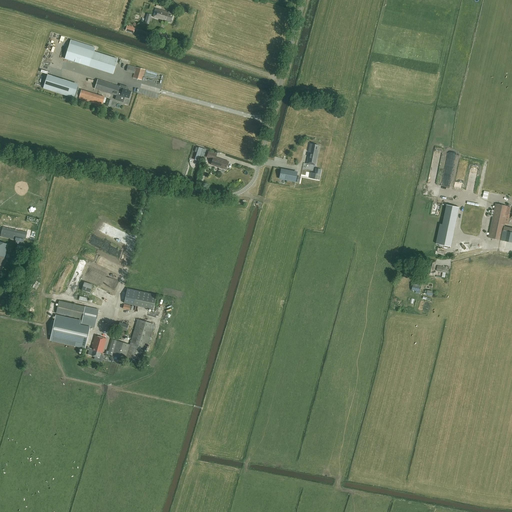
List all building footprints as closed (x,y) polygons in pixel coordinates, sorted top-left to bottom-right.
[(170,22),(173,13),(169,12),(168,13),(156,9),(153,17),(170,22)] [(65,58),(89,66),(93,51),(95,52),(96,47),(71,40),(65,58)] [(93,51),(89,66),(113,74),(117,59),(95,52),(93,51)] [(136,67),(133,78),(142,80),(145,70),(136,67)] [(48,73),(44,87),(75,97),(80,84),(48,73)] [(97,79),(95,88),(116,95),(115,98),(118,99),(117,100),(123,102),(124,97),(129,98),(131,91),(123,89),(124,86),(120,84),(119,86),(97,79)] [(103,104),(105,97),(81,90),(79,97),(87,100),(87,99),(103,104)] [(307,163),(315,165),(318,150),(317,150),(318,145),(310,144),(309,150),(310,150),(307,163)] [(195,160),(198,162),(200,156),(204,157),(206,150),(199,148),(195,160)] [(226,169),(228,161),(215,157),(216,154),(209,151),(207,157),(213,159),(211,164),(226,169)] [(295,182),(297,173),(281,170),(279,179),(295,182)] [(501,240),(504,227),(507,216),(510,216),(509,219),(511,219),(511,206),(511,207),(509,207),(509,206),(495,204),(488,237),(501,240)] [(3,226),(1,237),(14,240),(15,235),(26,238),(27,232),(3,226)] [(511,228),(504,227),(501,240),(511,242),(511,228)] [(9,244),(0,241),(0,271),(0,272),(2,266),(3,264),(9,244)] [(430,260),(427,274),(435,275),(436,271),(434,270),(436,261),(430,260)] [(437,271),(443,272),(442,277),(448,278),(449,273),(448,273),(449,267),(446,266),(446,267),(438,266),(437,271)] [(84,282),(81,290),(89,293),(92,285),(84,282)] [(413,283),(412,290),(416,291),(420,292),(422,285),(413,283)] [(127,289),(124,303),(154,309),(156,295),(127,289)] [(59,301),(56,313),(82,319),(82,322),(85,323),(84,325),(89,326),(94,327),(98,310),(59,301)] [(89,326),(84,325),(85,323),(82,322),(55,316),(50,339),(85,347),(89,326)] [(130,344),(112,339),(108,354),(140,364),(145,349),(146,350),(154,324),(138,319),(130,344)] [(119,322),(117,329),(126,331),(128,325),(119,322)] [(95,336),(92,347),(93,347),(92,348),(93,348),(93,349),(90,348),(88,354),(99,358),(101,352),(102,352),(106,339),(95,336)]
